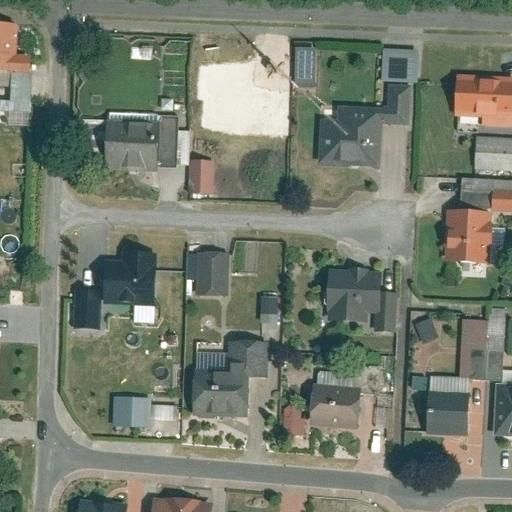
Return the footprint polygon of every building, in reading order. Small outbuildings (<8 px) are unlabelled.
[(0,31),(0,74),(22,75),(23,32),(0,31)] [(317,88),(317,55),(325,55),(325,45),(294,44),(294,56),(298,56),(297,88),(317,88)] [(387,79),(421,81),(423,49),(388,48),(387,79)] [(460,114),(511,116),(511,75),(462,73),(460,114)] [(326,164),(387,167),(389,122),(414,124),(416,85),(393,84),(392,107),(343,105),(342,120),(328,119),(326,164)] [(164,124),(162,164),(182,165),(184,116),(164,115),(164,124)] [(107,169),(161,171),(162,164),(164,124),(109,121),(107,169)] [(511,169),(511,137),(478,137),(477,168),(511,169)] [(195,159),(193,191),(217,192),(218,160),(195,159)] [(511,178),(470,176),(468,210),(498,211),(511,211),(511,178)] [(496,263),(498,211),(468,210),(451,209),(449,261),(496,263)] [(202,251),(200,293),(233,294),(234,253),(202,251)] [(108,305),(162,307),(164,256),(135,255),(135,263),(109,262),(108,292),(108,305)] [(388,269),(336,267),(334,310),(343,310),(343,321),(373,322),(373,312),(386,313),(387,291),(388,269)] [(108,305),(108,292),(80,291),(78,329),(107,330),(108,305)] [(401,291),(387,291),(386,313),(385,331),(399,332),(401,291)] [(263,322),(277,322),(277,299),(264,299),(263,322)] [(468,319),(466,377),(490,378),(491,349),(492,320),(468,319)] [(422,326),(428,344),(444,338),(438,321),(422,326)] [(236,341),(235,374),(259,375),(273,375),(275,342),(236,341)] [(491,349),(490,378),(509,378),(510,350),(491,349)] [(202,373),(200,414),(258,416),(259,375),(235,374),(202,373)] [(511,384),(503,384),(501,436),(511,436),(511,384)] [(320,390),(319,424),(367,425),(368,391),(320,390)] [(432,393),(430,431),(474,433),(476,394),(432,393)] [(119,425),(156,426),(157,398),(120,397),(119,425)] [(300,434),(300,410),(287,410),(287,434),(300,434)] [(218,511),(219,503),(160,498),(158,511),(218,511)] [(134,511),(135,505),(85,501),(83,511),(134,511)]
